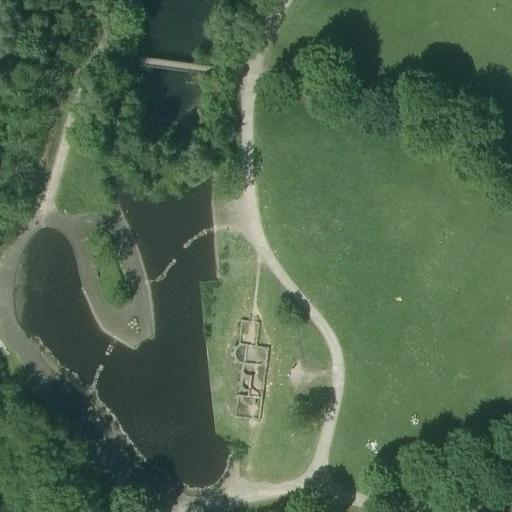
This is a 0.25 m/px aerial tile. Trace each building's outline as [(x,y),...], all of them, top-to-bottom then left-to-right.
[(242,321),(238,345),(243,345),(246,346),(255,347),(259,323),(251,322),(242,321)] [(241,364),(244,364),(246,346),(243,345),(238,345),(235,349),(234,354),(234,359),(238,363),(241,364)] [(255,347),(246,346),(244,364),(252,365),(265,366),(268,349),(255,347)] [(265,366),(252,365),(244,364),(241,364),(238,388),(243,392),(248,392),(248,397),(261,398),(265,366)] [(233,418),(259,420),(261,398),(248,397),(238,396),(233,418)]
